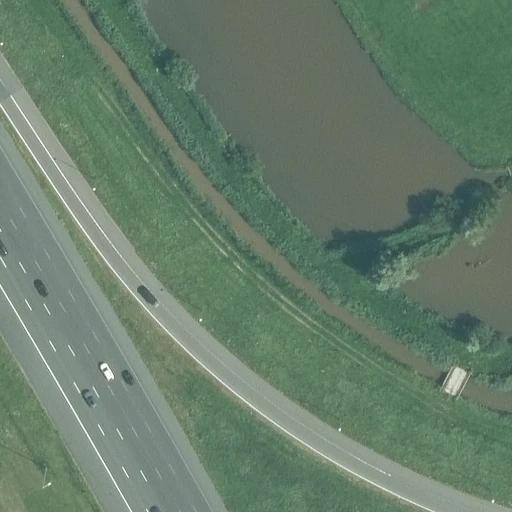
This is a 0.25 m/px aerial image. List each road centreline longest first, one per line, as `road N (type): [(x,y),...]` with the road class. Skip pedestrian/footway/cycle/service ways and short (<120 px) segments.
road 1 (motorway): [(452,511),(307,438),(237,388),(104,250),(0,93)]
road 2 (motorway): [(175,511),(0,206)]
